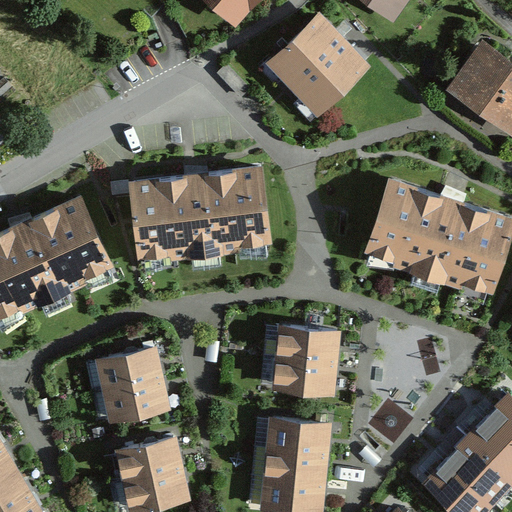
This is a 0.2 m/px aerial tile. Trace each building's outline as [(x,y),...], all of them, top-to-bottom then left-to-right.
[(251,0),(214,0),(235,18),(251,0)] [(404,0),(369,0),(393,16),(404,0)] [(370,57),(318,3),(257,61),(275,80),(283,72),(299,89),(298,89),(291,96),(308,115),(370,57)] [(511,51),(482,31),(446,82),(511,128),(511,51)] [(250,84),(226,60),(217,69),(240,93),(250,84)] [(182,140),(181,124),(169,125),(171,141),(182,140)] [(222,258),(220,247),(239,244),(240,248),(268,250),(266,234),(272,233),(263,156),(128,173),(129,178),(130,191),(137,250),(144,249),(146,265),(172,256),(172,253),(191,250),(192,262),(222,258)] [(459,283),(482,296),(487,283),(492,285),(511,226),(511,209),(389,169),(364,242),(371,245),(367,257),(393,261),(394,259),(413,265),(410,274),(438,283),(441,274),(460,281),(459,283)] [(130,191),(129,178),(111,181),(112,193),(130,191)] [(23,308),(22,306),(42,297),(46,305),(71,293),(67,285),(88,275),(89,278),(113,272),(108,260),(114,257),(81,186),(0,222),(0,319),(2,323),(23,308)] [(277,321),(266,320),(263,349),(338,356),(341,323),(277,317),(277,321)] [(219,338),(207,337),(205,358),(217,360),(219,338)] [(92,386),(164,370),(157,338),(94,352),(95,357),(86,359),(92,386)] [(338,356),(263,349),(260,378),(271,379),(271,382),(335,388),(338,356)] [(164,370),(92,386),(98,412),(107,410),(108,415),(171,401),(164,370)] [(511,429),(511,387),(507,383),(486,406),(511,429)] [(47,394),(36,397),(40,417),(52,415),(47,394)] [(511,472),(511,429),(486,406),(464,429),(511,472)] [(268,414),(257,413),(254,440),(329,447),(332,416),(268,410),(268,414)] [(111,475),(184,459),(177,427),(114,441),(115,446),(106,448),(111,475)] [(493,498),(511,477),(511,472),(464,429),(443,452),(493,498)] [(329,447),(254,440),(251,471),(326,478),(329,447)] [(0,476),(16,467),(1,442),(0,442),(0,476)] [(374,464),(381,456),(365,442),(358,450),(374,464)] [(461,511),(479,511),(493,498),(443,452),(422,475),(461,511)] [(184,459),(111,475),(117,502),(127,500),(128,504),(191,490),(184,459)] [(0,509),(30,492),(16,467),(0,476),(0,509)] [(249,499),(260,500),(259,503),(323,509),(326,478),(251,471),(249,499)] [(41,511),(30,492),(0,509),(0,511),(41,511)] [(411,511),(397,499),(385,511),(411,511)]
